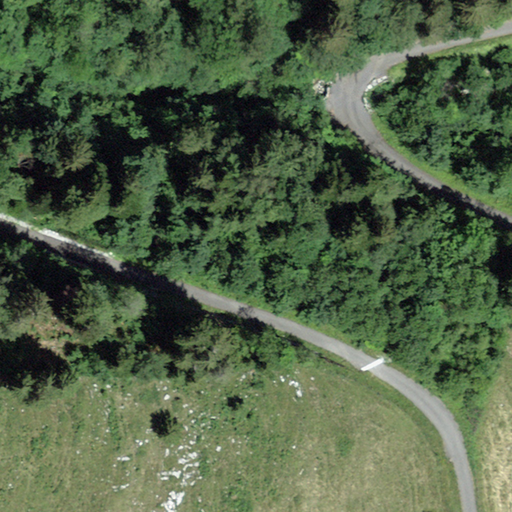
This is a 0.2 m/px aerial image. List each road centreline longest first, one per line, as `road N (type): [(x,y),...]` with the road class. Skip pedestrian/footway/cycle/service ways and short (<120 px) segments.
road 1 (track): [(459,511),(453,468),(431,422),(399,385),(326,347),(0,228)]
road 2 (track): [(511,223),(382,152),(343,102),(348,76),(379,55),(511,30)]
